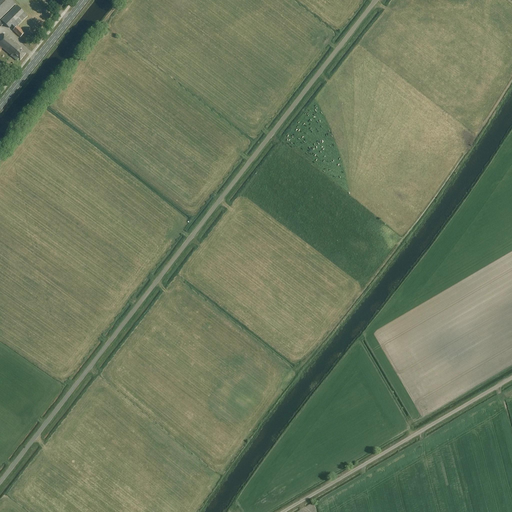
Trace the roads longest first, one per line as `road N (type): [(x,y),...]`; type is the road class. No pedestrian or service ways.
road 1 (unclassified): [(0,482),(375,0)]
road 2 (unclassified): [(283,511),(511,377)]
road 3 (track): [(120,0),(0,148)]
road 4 (primary): [(0,104),(83,0)]
